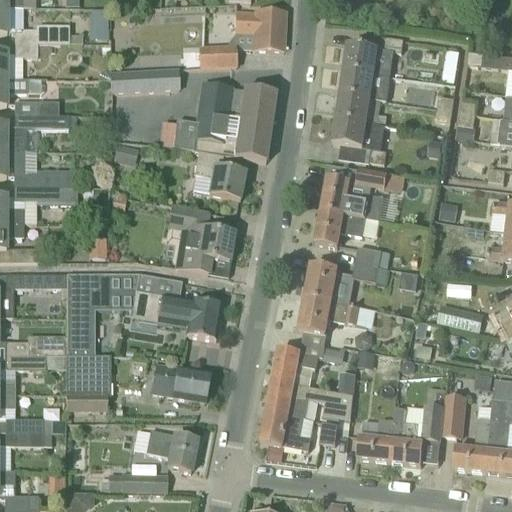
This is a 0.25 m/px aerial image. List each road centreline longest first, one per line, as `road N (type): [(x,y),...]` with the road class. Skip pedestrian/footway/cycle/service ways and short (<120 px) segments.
road 1 (residential): [(226,474),(308,0)]
road 2 (residential): [(492,511),(226,474)]
